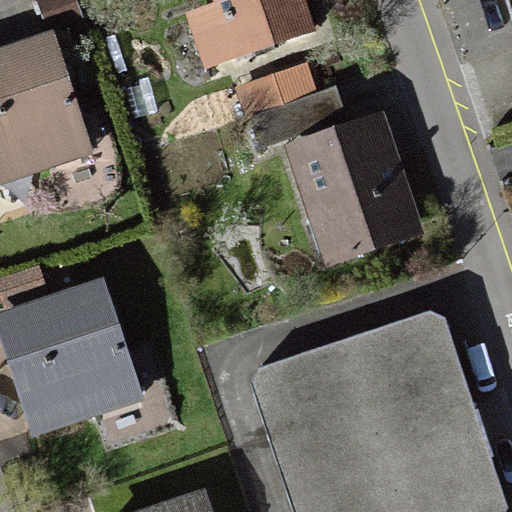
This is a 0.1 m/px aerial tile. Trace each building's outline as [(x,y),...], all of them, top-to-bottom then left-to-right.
[(187,38),(203,86),(312,49),(296,2),(300,0),(207,0),(217,27),(187,38)] [(60,34),(0,53),(0,182),(97,152),(60,34)] [(384,135),(290,164),(326,278),(420,248),(384,135)] [(93,299),(0,332),(0,341),(37,445),(133,411),(93,299)] [(503,511),(443,328),(254,390),(294,511),(503,511)]
